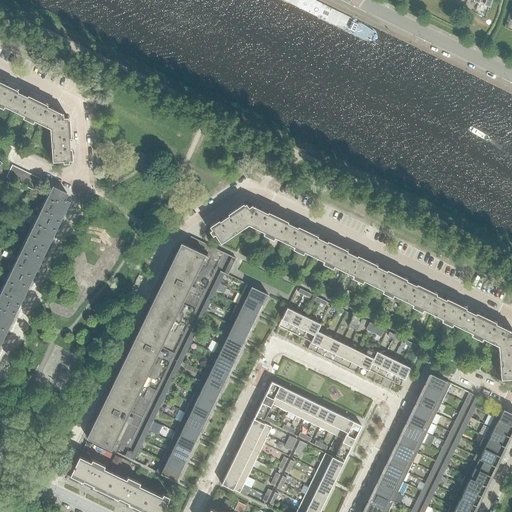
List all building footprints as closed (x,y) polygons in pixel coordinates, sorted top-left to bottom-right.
[(29,97),(0,83),(0,104),(20,114),(29,97)] [(20,114),(48,128),(62,117),(61,113),(29,97),(20,114)] [(68,117),(62,117),(48,128),(52,161),(71,160),(68,117)] [(17,168),(13,166),(11,165),(5,177),(12,180),(17,168)] [(24,171),(17,168),(12,180),(18,183),(24,171)] [(30,174),(24,171),(18,183),(24,186),(30,174)] [(36,177),(30,174),(24,186),(30,189),(36,177)] [(42,180),(36,177),(30,189),(36,192),(42,180)] [(37,219),(55,227),(68,202),(63,199),(66,193),(53,187),(37,219)] [(220,242),(247,225),(247,206),(245,202),(209,226),(211,229),(208,231),(211,235),(214,234),(220,242)] [(274,238),(284,221),(251,204),(247,206),(247,225),(274,238)] [(42,255),(55,227),(37,219),(24,246),(42,255)] [(302,252),(312,234),(284,221),(274,238),(302,252)] [(330,265),(340,248),(312,234),(302,252),(330,265)] [(181,243),(167,271),(168,271),(169,272),(164,281),(163,280),(149,308),(173,320),(209,246),(190,236),(186,245),(181,243)] [(28,283),(42,255),(24,246),(11,274),(28,283)] [(358,279),(367,261),(340,248),(330,265),(358,279)] [(385,292),(395,275),(367,261),(358,279),(385,292)] [(224,274),(221,272),(219,271),(215,281),(219,283),(224,274)] [(0,302),(15,310),(28,283),(11,274),(0,295),(0,302)] [(413,306),(423,288),(395,275),(385,292),(413,306)] [(214,293),(219,283),(215,281),(210,291),(214,293)] [(246,284),(241,294),(262,304),(267,294),(246,284)] [(423,288),(413,306),(441,319),(451,302),(423,288)] [(214,293),(210,291),(205,301),(210,303),(214,293)] [(191,294),(188,303),(197,305),(199,296),(191,294)] [(241,294),(237,304),(257,314),(262,304),(241,294)] [(205,313),(210,303),(205,301),(200,311),(205,313)] [(0,336),(2,338),(15,310),(0,302),(0,336)] [(451,302),(441,319),(469,333),(478,315),(451,302)] [(237,304),(232,314),(253,324),(257,314),(237,304)] [(294,312),(286,307),(277,326),(285,330),(294,312)] [(142,384),(173,320),(149,308),(136,336),(137,337),(133,345),(132,345),(131,345),(118,373),(142,384)] [(196,321),(200,323),(205,313),(200,311),(196,321)] [(294,334),(303,316),(294,312),(285,330),(294,334)] [(232,314),(227,324),(248,334),(253,324),(232,314)] [(361,319),(353,315),(352,315),(351,318),(347,326),(356,330),(360,322),(361,322),(362,320),(361,319)] [(478,315),(469,333),(496,346),(510,334),(510,330),(478,315)] [(294,334),(302,338),(311,319),(303,316),(294,334)] [(311,319),(302,338),(310,342),(306,349),(316,331),(319,324),(311,319)] [(195,333),(200,323),(196,321),(191,330),(195,333)] [(227,324),(222,334),(243,344),(248,334),(227,324)] [(186,340),(191,342),(195,333),(191,330),(186,340)] [(306,349),(315,353),(324,334),(316,331),(306,349)] [(222,334),(218,343),(238,353),(243,344),(222,334)] [(315,353),(323,357),(332,338),(324,334),(315,353)] [(511,334),(510,334),(496,346),(499,379),(511,377),(511,334)] [(323,357),(331,361),(340,342),(332,338),(323,357)] [(186,352),(191,342),(186,340),(181,350),(186,352)] [(331,361),(339,365),(348,346),(340,342),(331,361)] [(218,343),(213,353),(234,363),(238,353),(218,343)] [(339,365),(347,369),(356,350),(348,346),(339,365)] [(177,360),(181,362),(186,352),(181,350),(177,360)] [(347,369),(355,372),(364,354),(356,350),(347,369)] [(367,370),(375,373),(384,355),(376,351),(372,358),(363,376),(364,377),(367,370)] [(213,353),(208,363),(229,373),(234,363),(213,353)] [(364,354),(355,372),(363,376),(372,358),(364,354)] [(392,359),(384,355),(375,373),(383,377),(392,359)] [(383,377),(391,381),(400,363),(392,359),(383,377)] [(176,372),(181,362),(177,360),(172,370),(176,372)] [(208,363),(203,373),(224,383),(229,373),(208,363)] [(409,367),(400,363),(391,381),(400,385),(409,367)] [(167,380),(171,382),(176,372),(172,370),(167,380)] [(110,450),(142,384),(118,373),(104,400),(105,401),(106,401),(102,410),(101,410),(100,410),(86,438),(110,450)] [(203,373),(199,383),(219,393),(224,383),(203,373)] [(424,383),(445,394),(450,383),(429,373),(424,383)] [(167,391),(171,382),(167,380),(162,389),(167,391)] [(271,403),(279,385),(270,381),(262,398),(271,403)] [(199,383),(194,392),(215,402),(219,393),(199,383)] [(440,403),(445,394),(424,383),(419,393),(440,403)] [(288,389),(279,385),(271,403),(271,404),(279,408),(288,389)] [(158,399),(162,401),(167,391),(162,389),(158,399)] [(287,412),(296,393),(288,389),(279,408),(287,412)] [(194,392),(189,402),(210,412),(215,402),(194,392)] [(295,415),(303,397),(296,393),(287,412),(295,415)] [(435,413),(440,403),(419,393),(415,403),(435,413)] [(469,393),(464,403),(468,405),(473,395),(469,393)] [(475,396),(470,406),(474,408),(479,398),(475,396)] [(311,401),(303,397),(295,415),(302,419),(311,401)] [(263,420),(271,404),(271,403),(262,398),(254,415),(263,420)] [(157,411),(162,401),(158,399),(153,409),(157,411)] [(319,405),(311,401),(302,419),(310,423),(319,405)] [(189,402),(184,412),(205,422),(210,412),(189,402)] [(431,423),(435,413),(415,403),(410,413),(431,423)] [(464,403),(459,413),(463,414),(468,405),(464,403)] [(318,427),(327,409),(319,405),(310,423),(318,427)] [(470,418),(474,408),(470,406),(465,416),(470,418)] [(511,413),(498,406),(493,417),(511,425),(511,413)] [(148,419),(152,421),(157,411),(153,409),(148,419)] [(335,412),(327,409),(318,427),(326,431),(335,412)] [(184,412),(179,422),(200,432),(205,422),(184,412)] [(343,416),(335,412),(326,431),(334,435),(343,416)] [(426,433),(431,423),(410,413),(405,423),(426,433)] [(458,424),(463,414),(459,413),(454,422),(458,424)] [(351,420),(343,416),(334,435),(342,439),(343,437),(351,420)] [(465,416),(461,425),(465,427),(470,418),(465,416)] [(253,417),(248,426),(267,435),(271,427),(253,418),(253,417)] [(509,437),(511,430),(511,425),(493,417),(488,426),(509,437)] [(148,431),(152,421),(148,419),(143,429),(148,431)] [(343,437),(352,442),(360,425),(351,420),(343,437)] [(179,422),(175,432),(195,442),(200,432),(179,422)] [(454,434),(458,424),(454,422),(450,432),(454,434)] [(421,443),(426,433),(405,423),(400,432),(421,443)] [(460,437),(465,427),(461,425),(456,435),(460,437)] [(263,443),(267,435),(248,426),(244,435),(263,443)] [(488,426),(484,436),(504,446),(509,437),(488,426)] [(139,438),(143,440),(148,431),(143,429),(139,438)] [(175,432),(170,442),(191,452),(195,442),(175,432)] [(416,452),(421,443),(400,432),(396,442),(416,452)] [(450,432),(445,442),(449,444),(454,434),(450,432)] [(244,435),(240,443),(259,452),(263,443),(244,435)] [(456,435),(451,445),(455,447),(460,437),(456,435)] [(484,436),(479,446),(500,456),(504,446),(484,436)] [(344,459),(352,442),(343,437),(342,439),(334,455),(344,459)] [(138,450),(143,440),(139,438),(134,448),(138,450)] [(170,442),(165,451),(186,461),(191,452),(170,442)] [(412,462),(416,452),(396,442),(391,452),(412,462)] [(444,454),(449,444),(445,442),(440,452),(444,454)] [(255,460),(259,452),(240,443),(236,451),(255,460)] [(264,443),(261,448),(272,453),(275,448),(264,443)] [(451,457),(455,447),(451,445),(446,455),(451,457)] [(479,446),(474,456),(495,466),(500,456),(479,446)] [(124,456),(133,461),(138,450),(134,448),(132,452),(129,451),(129,452),(127,451),(124,456)] [(165,451),(160,461),(181,471),(186,461),(165,451)] [(236,451),(232,459),(251,468),(255,460),(236,451)] [(407,472),(412,462),(391,452),(386,462),(407,472)] [(439,463),(444,454),(440,452),(435,462),(439,463)] [(324,453),(320,461),(338,470),(343,461),(342,461),(324,453)] [(446,455),(442,465),(446,467),(451,457),(446,455)] [(79,456),(70,474),(70,475),(70,477),(81,483),(83,480),(92,485),(101,467),(79,456)] [(121,459),(115,456),(108,469),(115,472),(121,459)] [(474,456),(469,466),(490,476),(495,466),(474,456)] [(247,476),(251,468),(232,459),(229,467),(247,476)] [(176,481),(181,471),(160,461),(155,471),(176,481)] [(334,478),(338,470),(320,461),(316,469),(334,478)] [(402,482),(407,472),(386,462),(381,472),(402,482)] [(431,471),(434,473),(439,463),(435,462),(431,471)] [(441,476),(446,467),(442,465),(437,474),(441,476)] [(469,466),(465,476),(485,486),(490,476),(469,466)] [(118,498),(128,502),(136,484),(101,467),(92,485),(92,488),(116,500),(118,498)] [(229,467),(225,475),(243,484),(247,476),(229,467)] [(316,469),(312,477),(330,486),(334,478),(316,469)] [(430,483),(434,473),(431,471),(426,481),(430,483)] [(397,492),(402,482),(381,472),(376,482),(397,492)] [(437,474),(432,484),(436,486),(441,476),(437,474)] [(239,492),(243,484),(225,475),(220,484),(239,492)] [(465,476),(460,485),(481,496),(485,486),(465,476)] [(326,494),(330,486),(312,477),(308,486),(326,494)] [(425,493),(430,483),(426,481),(421,491),(425,493)] [(392,501),(397,492),(376,482),(372,491),(392,501)] [(161,511),(168,499),(136,484),(128,502),(127,505),(140,511),(161,511)] [(432,496),(436,486),(432,484),(427,494),(432,496)] [(460,485),(455,495),(476,505),(481,496),(460,485)] [(308,486),(304,494),(322,503),(326,494),(308,486)] [(388,511),(392,501),(372,491),(367,501),(388,511)] [(420,503),(425,493),(421,491),(416,501),(420,503)] [(318,511),(322,503),(304,494),(300,502),(318,511)] [(427,494),(423,504),(427,506),(432,496),(427,494)] [(455,495),(450,505),(464,511),(472,511),(476,505),(455,495)] [(227,510),(230,502),(225,500),(222,507),(227,510)] [(364,511),(387,511),(388,511),(367,501),(362,511),(364,511)] [(415,511),(420,503),(416,501),(411,511),(414,511),(415,511)] [(238,502),(233,511),(232,511),(241,511),(245,505),(238,502)] [(300,502),(296,510),(300,511),(317,511),(318,511),(300,502)]
